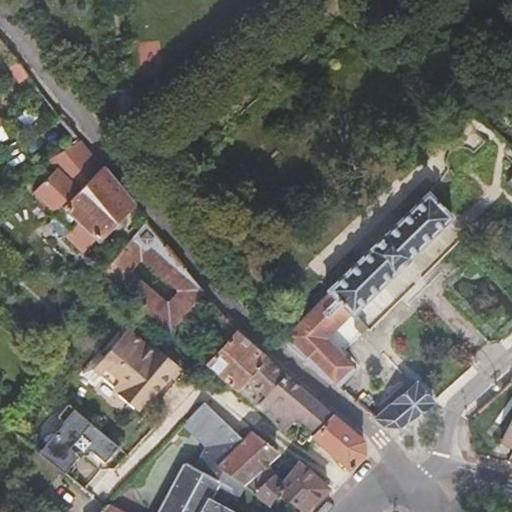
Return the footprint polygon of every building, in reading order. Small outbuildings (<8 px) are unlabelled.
[(490,120),(511,140),(511,122),(500,111),(490,120)] [(56,215),(103,168),(84,148),(80,142),(45,162),(55,171),(34,192),(56,215)] [(101,239),(135,205),(129,197),(103,168),(56,215),(48,224),(63,239),(66,236),(83,252),(97,236),(98,236),(101,239)] [(328,289),(283,339),(333,384),(351,365),(341,353),(368,327),(359,318),(363,314),(358,310),(453,217),(429,192),(328,289)] [(204,293),(146,224),(100,270),(118,285),(171,331),(204,293)] [(117,364),(106,376),(124,391),(122,393),(141,411),(154,397),(155,398),(173,379),(172,379),(174,376),(171,373),(178,365),(162,350),(159,353),(133,330),(109,356),(117,364)] [(257,405),(284,375),(238,334),(210,365),(257,405)] [(99,384),(106,376),(117,364),(109,356),(105,353),(88,373),(99,384)] [(172,379),(173,379),(175,381),(185,370),(178,365),(171,373),(174,376),(172,379)] [(315,434),(332,415),(284,375),(257,405),(286,430),(298,417),(315,434)] [(414,380),(372,416),(383,425),(396,426),(433,400),(414,380)] [(236,499),(243,485),(219,465),(245,439),(205,404),(188,422),(213,447),(199,471),(185,465),(159,511),(121,511),(109,505),(102,511),(233,511),(218,503),(223,492),(236,499)] [(43,423),(27,442),(37,450),(59,468),(73,450),(91,450),(107,464),(121,448),(78,408),(55,434),(43,423)] [(313,437),(349,470),(366,453),(366,443),(332,415),(315,434),(313,437)] [(511,418),(501,438),(511,444),(511,418)] [(281,492),(303,511),(305,511),(329,489),(301,463),(286,481),(269,467),(281,454),(253,432),(245,439),(219,465),(243,485),(270,505),(281,492)] [(0,491),(0,511),(68,511),(70,509),(26,472),(6,496),(0,491)]
